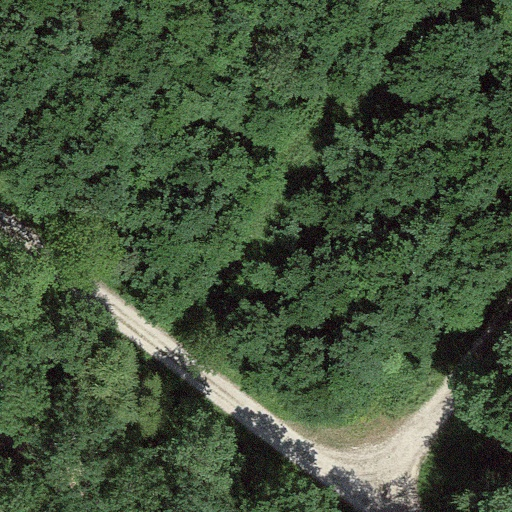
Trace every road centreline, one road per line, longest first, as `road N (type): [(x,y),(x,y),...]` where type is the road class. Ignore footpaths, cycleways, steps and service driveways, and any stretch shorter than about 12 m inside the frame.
road 1 (track): [(384,511),(0,220)]
road 2 (track): [(378,506),(511,330)]
